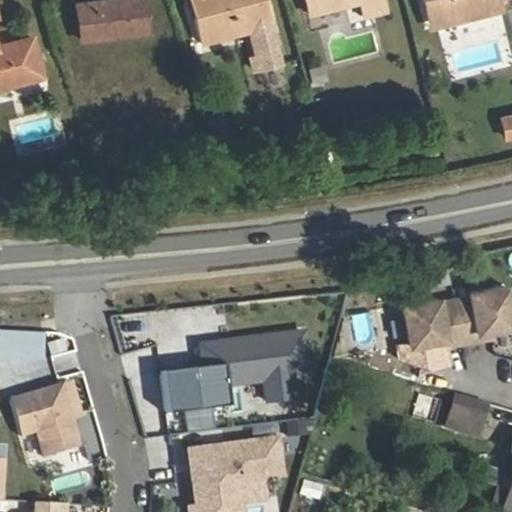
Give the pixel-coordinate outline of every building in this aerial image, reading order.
[(142,0),(91,0),(75,2),(79,39),(146,32),(142,0)] [(186,0),(198,43),(220,37),(217,27),(245,19),(248,30),(252,50),(248,50),(251,65),(279,58),(263,0),(186,0)] [(302,0),(306,14),(356,2),(360,17),(385,11),(381,0),(302,0)] [(423,0),(430,28),(500,10),(497,0),(423,0)] [(0,43),(0,86),(40,76),(29,36),(0,43)] [(511,115),(503,117),(508,137),(511,135),(511,115)] [(435,295),(400,303),(408,342),(443,335),(444,342),(478,335),(476,327),(510,320),(502,281),(466,288),(467,291),(436,299),(435,295)] [(200,369),(161,373),(166,412),(228,404),(225,384),(264,379),(266,400),(293,397),(291,376),(309,374),(304,334),(220,344),(222,366),(200,369)] [(220,344),(197,347),(200,369),(222,366),(220,344)] [(62,382),(11,396),(21,431),(37,426),(44,452),(79,442),(72,417),(67,414),(65,409),(69,408),(62,382)] [(479,423),(483,404),(453,395),(448,413),(479,423)] [(282,475),(278,439),(202,448),(205,468),(193,470),(197,506),(190,507),(190,511),(241,511),(237,473),(261,470),(262,477),(282,475)] [(202,448),(191,449),(193,470),(205,468),(202,448)] [(511,503),(511,464),(498,511),(511,511),(511,509),(511,503)] [(261,470),(237,473),(240,501),(265,498),(262,477),(261,470)] [(65,511),(67,501),(37,498),(35,511),(65,511)] [(24,511),(25,502),(5,500),(3,511),(24,511)]
